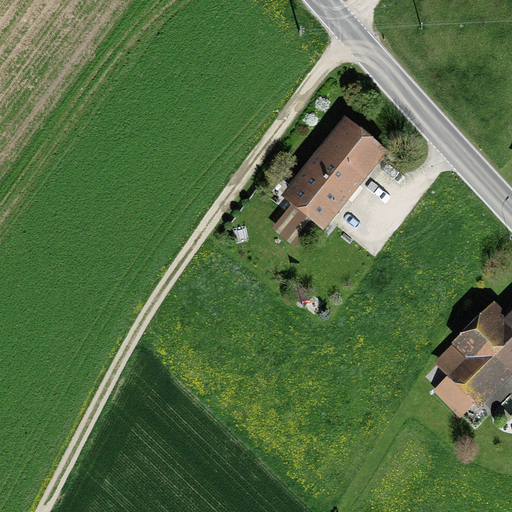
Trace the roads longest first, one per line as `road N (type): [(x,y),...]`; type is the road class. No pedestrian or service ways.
road 1 (track): [(27,511),(110,354),(371,0)]
road 2 (secondary): [(324,0),(511,207)]
